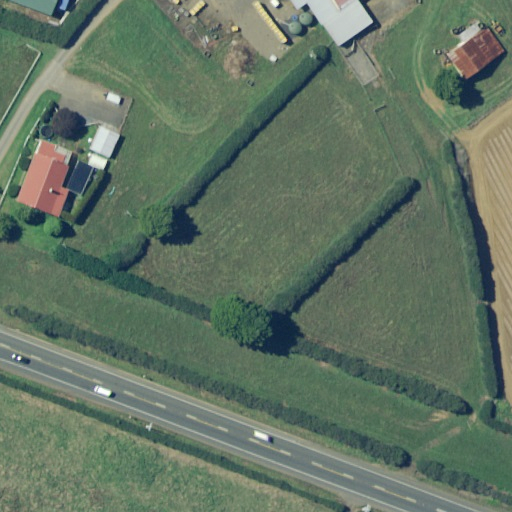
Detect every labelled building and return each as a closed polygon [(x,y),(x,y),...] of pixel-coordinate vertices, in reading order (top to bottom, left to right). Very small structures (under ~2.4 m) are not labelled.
[(57,0),(5,0),(51,16),(57,0)] [(290,0),(297,10),(307,3),(338,47),(373,23),(356,0),(290,0)] [(502,53),(480,21),(458,36),(464,43),(447,55),(464,80),(502,53)] [(120,136),(100,127),(90,150),(111,158),(120,136)] [(61,186),(75,154),(41,140),(16,201),(57,218),(69,189),(61,186)] [(107,161),(93,155),(89,166),(103,171),(107,161)]
